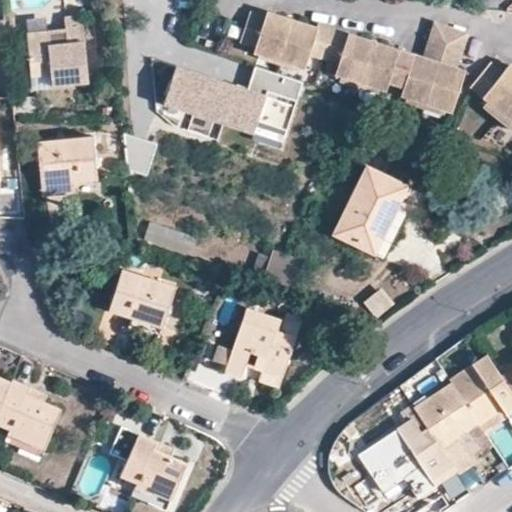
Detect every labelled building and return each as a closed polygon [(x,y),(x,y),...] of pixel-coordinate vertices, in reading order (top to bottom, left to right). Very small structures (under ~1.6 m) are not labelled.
[(322,63),(333,30),(318,24),(316,30),(268,14),(265,19),(250,13),(239,45),(255,50),(253,56),(304,72),(308,58),(322,63)] [(48,73),(49,85),(88,82),(81,17),(63,18),(65,31),(66,43),(50,44),(49,44),(48,32),(26,34),(30,74),(47,73),(48,73)] [(408,101),(426,107),(450,31),(434,26),(423,60),(413,57),(403,90),(401,99),(407,101),(408,101)] [(360,85),(373,43),(333,30),(322,63),(337,68),(335,77),(360,85)] [(65,31),(48,32),(49,44),(50,44),(66,43),(65,31)] [(426,107),(444,113),(451,114),(463,75),(457,72),(467,37),(450,31),(426,107)] [(403,90),(413,57),(373,43),(360,85),(384,93),(387,85),(403,90)] [(502,116),(503,117),(504,117),(505,116),(511,106),(511,65),(504,73),(491,63),(471,89),(472,89),(488,103),(502,116)] [(297,85),(252,73),(247,92),(178,72),(167,109),(253,133),(249,146),(277,154),(297,85)] [(48,85),(49,85),(48,73),(47,73),(30,74),(30,75),(31,86),(32,86),(48,85)] [(425,113),(426,107),(408,101),(407,101),(406,107),(424,113),(425,113)] [(500,122),(503,117),(502,116),(488,103),(484,109),(485,109),(500,122)] [(332,134),(359,143),(369,115),(342,106),(333,133),(332,134)] [(443,119),(444,113),(426,107),(425,113),(443,119)] [(503,117),(500,122),(511,132),(511,122),(505,116),(504,117),(503,117)] [(122,133),(126,169),(146,176),(156,144),(122,133)] [(71,181),(72,181),(96,178),(92,137),(36,143),(41,184),(42,184),(71,181)] [(395,206),(395,205),(395,204),(404,185),(366,166),(333,233),(374,253),(395,206)] [(73,192),(72,181),(71,181),(42,184),(41,184),(42,194),(43,194),(73,192)] [(406,211),(395,205),(395,206),(374,253),(383,257),(407,211),(406,211)] [(147,239),(183,251),(188,235),(152,223),(147,239)] [(310,262),(271,249),(262,276),(302,289),(310,262)] [(160,326),(161,326),(174,287),(122,269),(108,308),(132,316),(133,316),(160,326)] [(379,288),(363,300),(376,317),(392,305),(392,304),(379,288)] [(261,368),(261,369),(281,375),(295,336),(277,330),(280,319),(245,308),(225,370),(242,376),(246,363),(250,351),(265,356),(265,357),(261,368)] [(157,335),(161,326),(160,326),(133,316),(132,316),(128,324),(128,325),(157,335)] [(246,363),(261,369),(261,368),(265,357),(265,356),(250,351),(246,363)] [(511,407),(511,394),(502,379),(486,355),(448,380),(450,384),(475,420),(477,423),(499,408),(503,414),(511,407)] [(511,371),(502,379),(511,394),(511,371)] [(0,404),(10,381),(0,376),(0,404)] [(8,434),(43,448),(60,408),(44,401),(42,401),(26,394),(29,386),(11,378),(10,381),(0,404),(0,424),(9,428),(7,434),(8,434)] [(475,420),(450,384),(413,409),(425,426),(451,465),(456,472),(473,460),(455,433),(475,420)] [(47,394),(29,386),(26,394),(42,401),(44,401),(47,394)] [(451,465),(425,426),(418,431),(410,417),(356,453),(380,491),(402,477),(415,498),(433,487),(429,479),(451,465)] [(153,449),(156,440),(138,432),(120,474),(137,481),(135,486),(136,487),(150,493),(153,490),(168,497),(171,498),(186,462),(170,456),(153,449)] [(40,456),(43,448),(8,434),(7,434),(4,440),(37,455),(40,456)] [(172,447),(156,440),(153,449),(170,456),(173,448),(172,447)] [(166,508),(171,498),(168,497),(153,490),(150,493),(136,487),(135,486),(132,494),(166,509),(166,508)]
